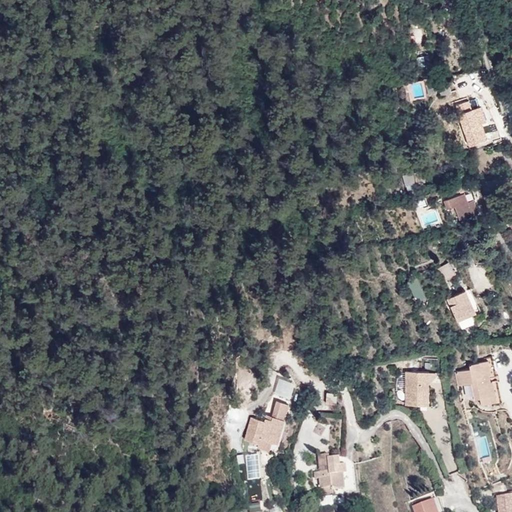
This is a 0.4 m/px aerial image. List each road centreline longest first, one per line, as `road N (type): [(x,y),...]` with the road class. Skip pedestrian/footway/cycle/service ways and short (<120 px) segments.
road 1 (residential): [(455,491),(397,412),(356,435),(343,385),(315,387)]
road 2 (residential): [(315,387),(286,356),(274,385),(233,419)]
road 3 (residential): [(476,0),(506,119)]
